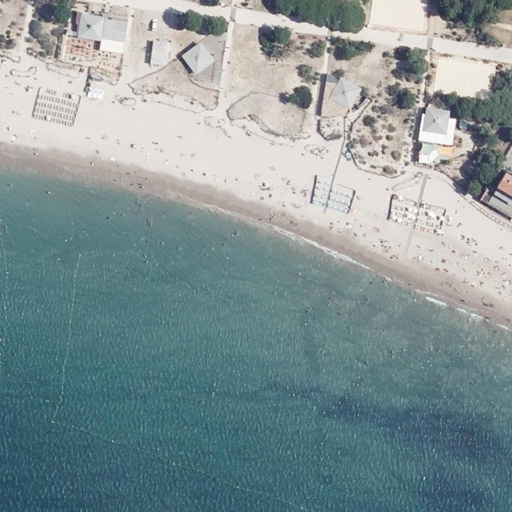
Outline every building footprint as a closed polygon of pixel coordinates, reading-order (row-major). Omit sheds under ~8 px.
[(99,36),(101,18),(84,16),(82,33),(99,36)] [(105,19),(101,18),(99,36),(82,33),(81,37),(102,40),(105,19)] [(169,43),(154,41),(151,63),(166,65),(169,43)] [(199,44),(185,55),(196,70),(210,59),(199,44)] [(212,62),(210,59),(196,70),(185,55),(182,58),(192,71),(195,75),(212,62)] [(344,81),(340,79),(329,99),(349,109),(351,105),(335,97),(344,81)] [(359,90),(344,81),(335,97),(351,105),(359,90)] [(428,128),(431,110),(426,110),(423,132),(445,135),(446,130),(428,128)] [(448,113),(431,110),(428,128),(446,130),(448,113)] [(511,181),(503,176),(495,191),(488,187),(482,199),(511,216),(511,181)]
